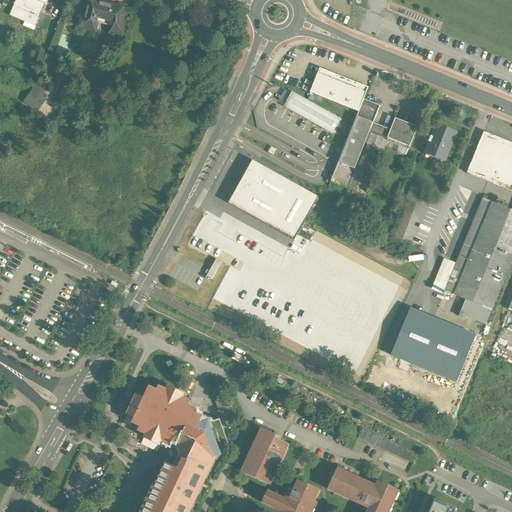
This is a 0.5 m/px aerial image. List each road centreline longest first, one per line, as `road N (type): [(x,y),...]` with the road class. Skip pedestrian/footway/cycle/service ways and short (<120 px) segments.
road 1 (unclassified): [(268,34),(224,130),(69,410)]
road 2 (tertiary): [(297,22),(511,110)]
